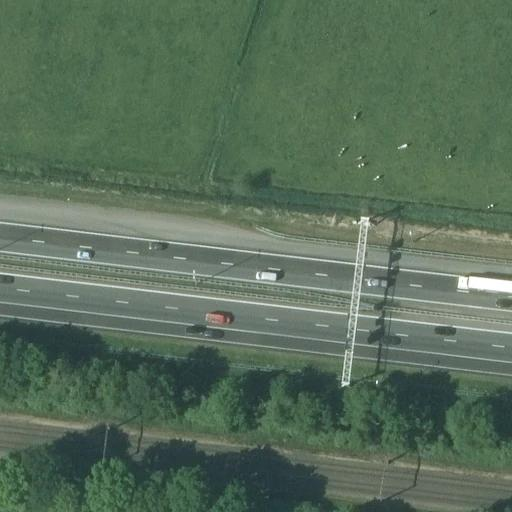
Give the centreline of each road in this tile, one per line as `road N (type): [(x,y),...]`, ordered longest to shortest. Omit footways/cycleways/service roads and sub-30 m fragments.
road 1 (motorway): [(0,288),(511,349)]
road 2 (motorway): [(511,297),(0,237)]
